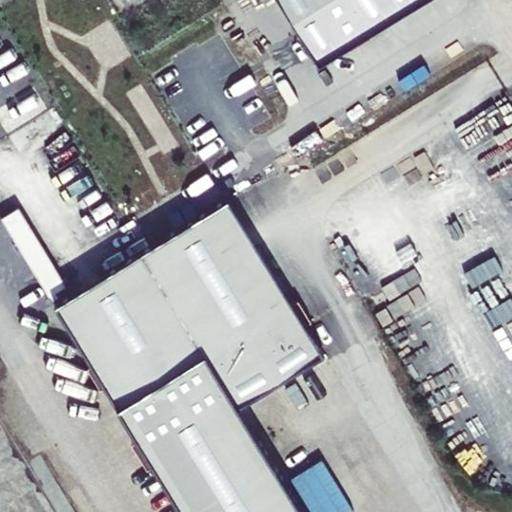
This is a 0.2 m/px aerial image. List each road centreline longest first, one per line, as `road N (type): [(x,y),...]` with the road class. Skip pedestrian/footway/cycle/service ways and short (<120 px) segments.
road 1 (unknown): [(5,324),(231,192),(254,192),(275,205),(435,511)]
road 2 (unclassified): [(118,511),(0,316)]
